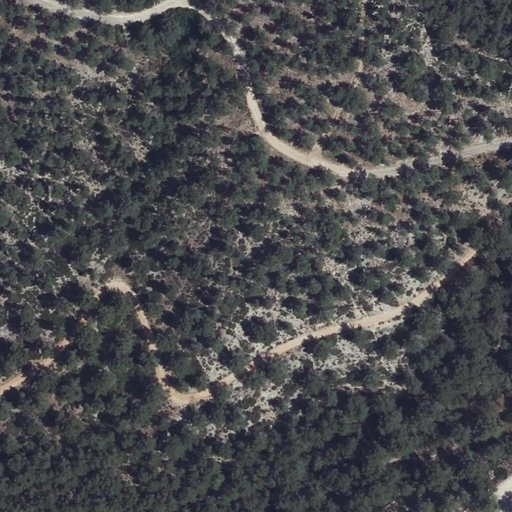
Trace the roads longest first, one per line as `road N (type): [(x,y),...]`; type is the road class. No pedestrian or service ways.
road 1 (track): [(511,211),(407,300),(274,340),(203,401),(170,393),(145,322),(111,288),(0,397)]
road 2 (track): [(43,0),(123,19),(187,1),(237,45),(250,96),(283,150),(326,166),(402,164),(511,146)]
